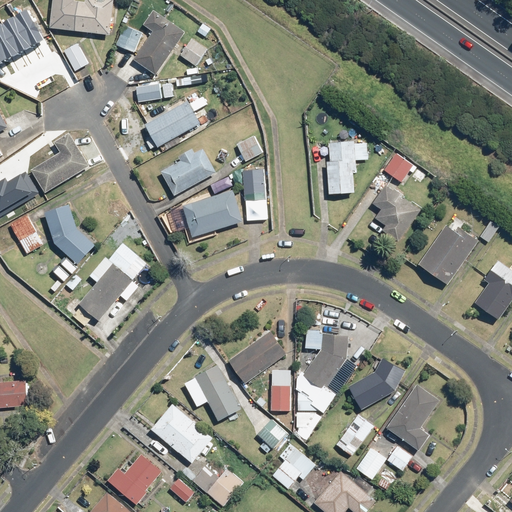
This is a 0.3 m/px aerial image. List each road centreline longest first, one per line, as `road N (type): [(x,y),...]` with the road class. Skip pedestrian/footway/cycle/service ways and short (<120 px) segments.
road 1 (residential): [(193,304),(242,281),(293,274),(349,283),(495,373),(509,401),(508,432),(441,511)]
road 2 (residential): [(36,481),(193,304)]
road 3 (residential): [(85,99),(193,304)]
road 4 (motorway): [(511,76),(404,0)]
